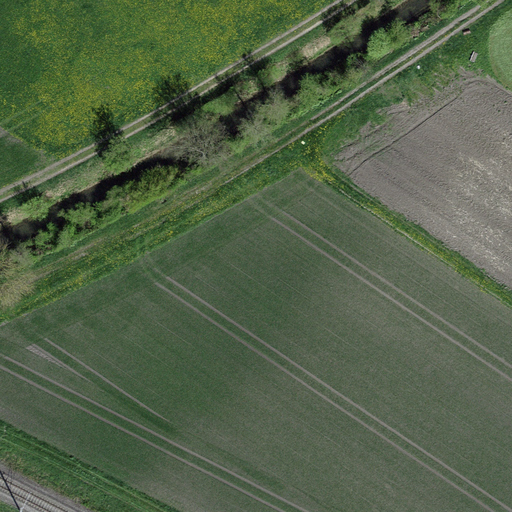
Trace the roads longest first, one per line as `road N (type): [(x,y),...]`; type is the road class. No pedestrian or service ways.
road 1 (track): [(0,289),(201,190),(398,72),(483,0)]
road 2 (track): [(0,191),(137,128),(353,0)]
road 3 (track): [(148,511),(0,431)]
